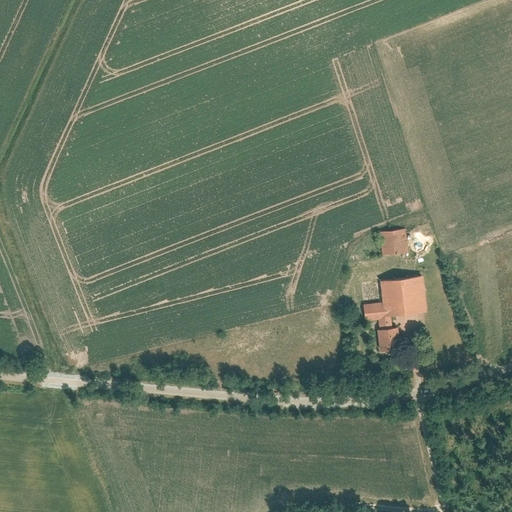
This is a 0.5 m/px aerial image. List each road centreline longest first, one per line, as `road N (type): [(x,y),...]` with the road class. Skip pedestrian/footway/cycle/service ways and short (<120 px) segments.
road 1 (unclassified): [(412,393),(306,395),(0,370)]
road 2 (unclassified): [(434,511),(412,393)]
